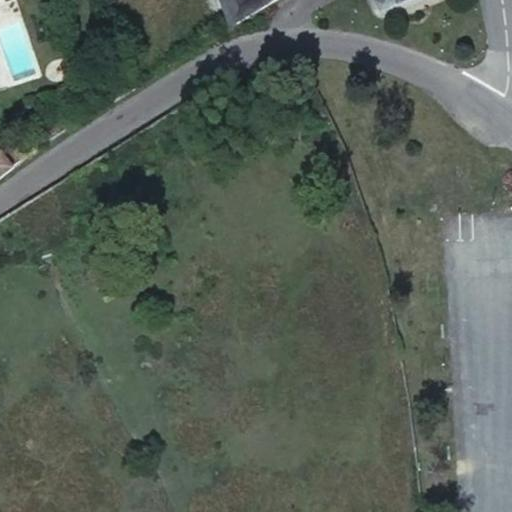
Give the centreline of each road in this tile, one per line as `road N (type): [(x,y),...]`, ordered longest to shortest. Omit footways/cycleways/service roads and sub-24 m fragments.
road 1 (secondary): [(292,34),(233,44),(0,199)]
road 2 (secondary): [(492,108),(390,54),(292,34)]
